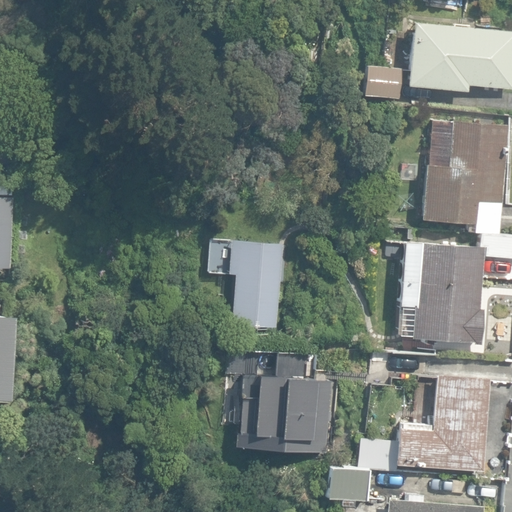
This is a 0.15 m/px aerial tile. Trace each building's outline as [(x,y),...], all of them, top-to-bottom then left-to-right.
[(404,83),(463,89),(464,82),(510,87),(511,66),(511,30),(410,20),(404,83)] [(360,93),(397,96),(400,67),(362,63),(360,93)] [(465,228),(497,231),(507,124),(430,117),(430,120),(426,162),(422,162),(417,217),(466,221),(465,228)] [(482,245),(481,254),(511,256),(511,234),(477,231),(476,245),(482,245)] [(272,325),(280,243),(226,238),(223,271),(230,271),(226,321),(272,325)] [(477,307),(481,254),(482,245),(476,245),(400,239),(395,303),(397,303),(395,333),(422,335),(421,340),(430,341),(430,336),(471,340),(471,342),(478,343),(481,307),(477,307)] [(273,359),(262,358),(257,429),(283,431),(282,442),(330,446),(335,371),(298,369),(300,343),(274,341),(273,359)] [(426,378),(429,353),(372,348),(370,366),(387,368),(386,377),(416,380),(416,377),(426,378)] [(346,365),(341,386),(358,391),(364,369),(346,365)] [(356,465),(396,468),(396,460),(481,467),(488,377),(433,372),(429,427),(428,427),(428,423),(398,420),(397,424),(395,424),(394,439),(358,436),(356,465)] [(319,500),(363,503),(365,469),(322,466),(319,500)] [(479,511),(480,503),(389,497),(385,496),(385,502),(384,511),(479,511)]
